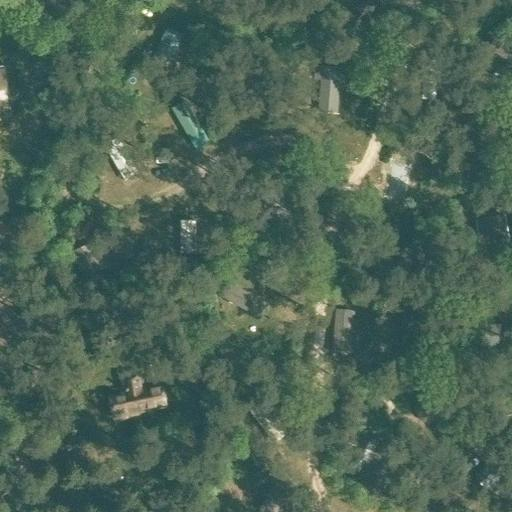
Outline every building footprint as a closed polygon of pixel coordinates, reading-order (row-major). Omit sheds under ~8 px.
[(154,54),(171,63),(184,36),(166,28),(154,54)] [(511,60),(511,42),(501,36),(493,50),(511,60)] [(423,58),(421,86),(435,87),(436,59),(423,58)] [(323,68),(319,112),(335,114),(340,70),(323,68)] [(185,101),(171,109),(192,143),(205,135),(185,101)] [(110,149),(111,152),(126,182),(146,172),(129,139),(110,149)] [(389,204),(407,206),(409,189),(391,187),(389,204)] [(302,199),(275,193),(270,212),(297,219),(302,199)] [(503,218),(475,224),(478,238),(505,232),(503,218)] [(180,223),(182,251),(196,250),(195,223),(180,223)] [(364,237),(357,252),(386,266),(393,252),(364,237)] [(80,266),(85,276),(107,267),(102,256),(80,266)] [(267,303),(234,284),(225,300),(258,319),(267,303)] [(335,309),(332,353),(350,355),(353,311),(335,309)] [(506,321),(468,323),(469,343),(508,341),(506,321)] [(162,384),(141,389),(138,376),(120,380),(124,395),(111,397),(115,415),(166,404),(162,384)] [(418,398),(433,426),(447,419),(431,390),(418,398)] [(220,409),(208,402),(200,416),(212,423),(220,409)] [(267,404),(251,415),(273,447),(289,435),(267,404)] [(366,441),(353,460),(367,470),(381,451),(366,441)] [(496,460),(474,478),(483,489),(505,471),(496,460)]
